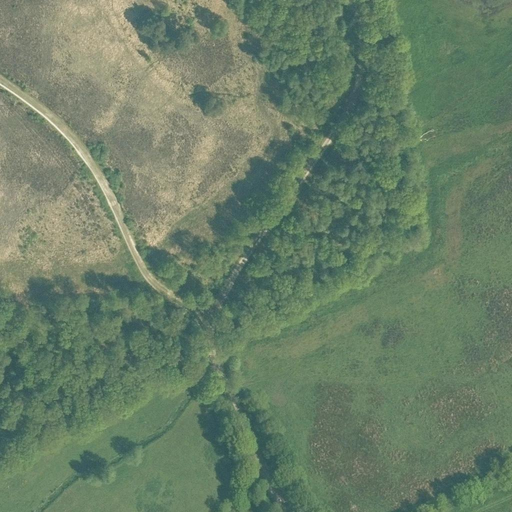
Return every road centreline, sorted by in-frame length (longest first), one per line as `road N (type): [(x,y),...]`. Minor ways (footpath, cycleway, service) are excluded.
road 1 (track): [(346,0),(360,44),(347,111),(249,249),(208,324)]
road 2 (track): [(0,78),(81,146),(148,274),(211,316)]
road 3 (track): [(269,485),(213,361),(208,324)]
